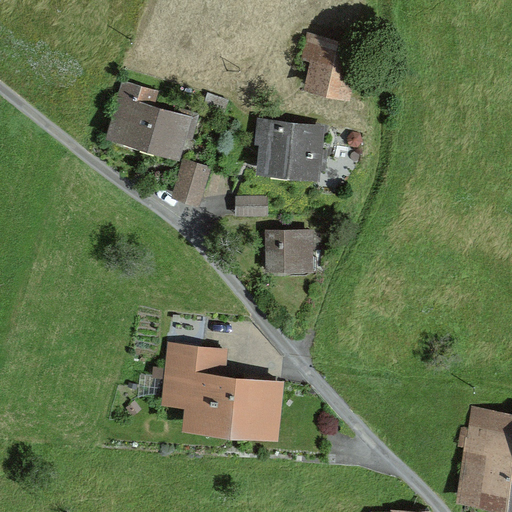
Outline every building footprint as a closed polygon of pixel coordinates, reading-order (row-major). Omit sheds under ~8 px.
[(352,50),(307,36),(301,56),(310,58),(300,91),(336,102),(352,50)] [(154,94),(121,84),(104,139),(169,159),(182,117),(150,108),(154,94)] [(316,130),(261,123),(254,175),(309,182),(316,130)] [(206,172),(182,163),(169,198),(193,207),(206,172)] [(268,196),(237,196),(237,214),(268,214),(268,196)] [(307,235),(265,234),(264,277),(306,278),(307,235)] [(224,355),(166,348),(160,404),(180,406),(177,429),(266,440),(273,386),(221,380),(224,355)] [(505,505),(511,458),(511,417),(471,411),(458,497),(505,505)]
